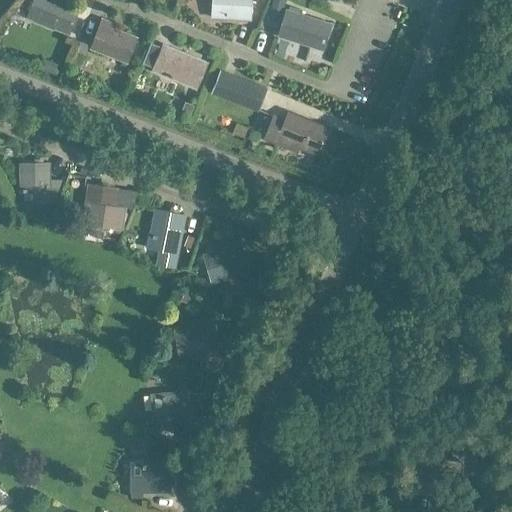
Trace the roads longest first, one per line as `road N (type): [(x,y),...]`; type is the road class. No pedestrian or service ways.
road 1 (unclassified): [(355,217),(0,74)]
road 2 (unclassified): [(255,511),(283,386),(355,217)]
road 3 (unclassified): [(355,217),(449,0)]
